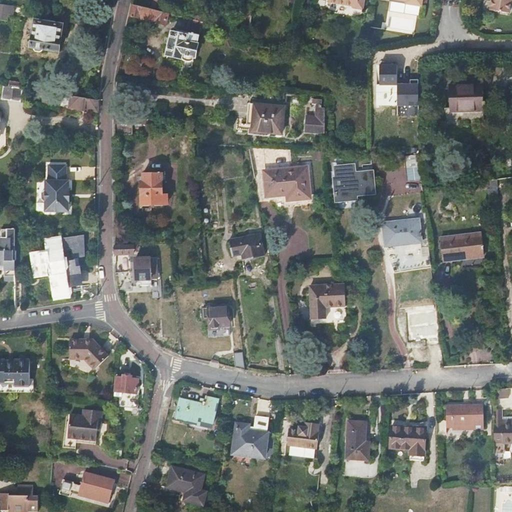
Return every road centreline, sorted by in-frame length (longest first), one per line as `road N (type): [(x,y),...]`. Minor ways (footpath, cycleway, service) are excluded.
road 1 (residential): [(511,373),(274,387),(167,363)]
road 2 (residential): [(111,309),(104,101),(124,0)]
road 3 (residential): [(131,511),(167,363)]
